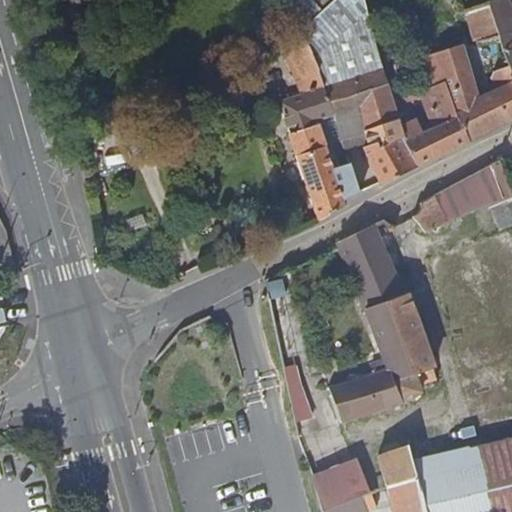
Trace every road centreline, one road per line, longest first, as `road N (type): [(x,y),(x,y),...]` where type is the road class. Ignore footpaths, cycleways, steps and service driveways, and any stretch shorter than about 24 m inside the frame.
road 1 (residential): [(81,358),(511,138)]
road 2 (primary): [(81,358),(28,163)]
road 3 (primary): [(126,511),(81,358)]
road 4 (unknown): [(81,358),(19,293),(0,252)]
